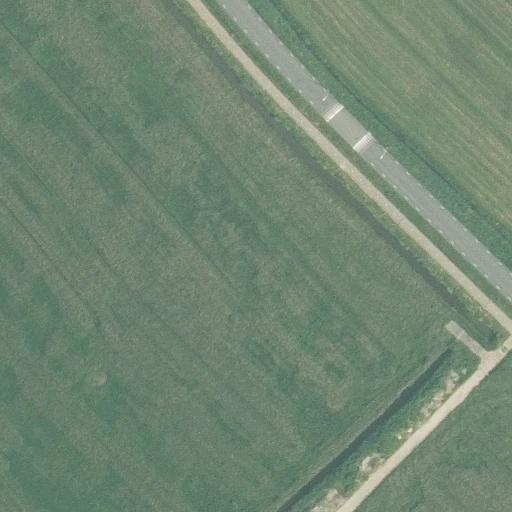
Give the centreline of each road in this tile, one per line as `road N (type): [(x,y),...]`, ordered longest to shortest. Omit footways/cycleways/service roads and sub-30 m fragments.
road 1 (tertiary): [(511,293),(226,0)]
road 2 (track): [(344,511),(488,365),(446,322)]
